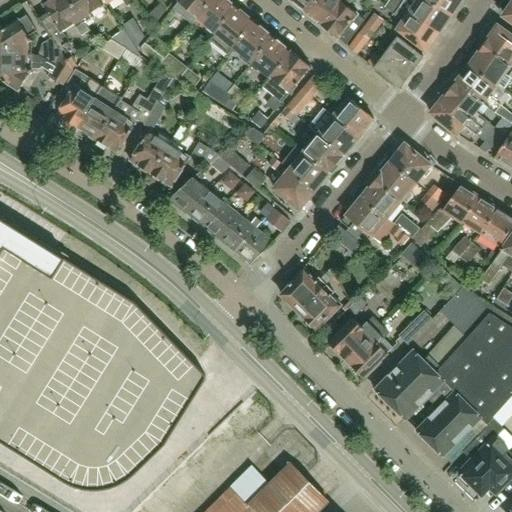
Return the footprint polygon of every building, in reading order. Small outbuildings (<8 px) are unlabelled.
[(85,23),(70,0),(46,0),(47,3),(44,4),(46,7),(45,7),(48,12),(39,18),(46,30),(52,39),(59,50),(69,44),(62,33),(74,25),(76,29),(85,23)] [(100,0),(70,0),(85,23),(94,18),(91,13),(103,5),(100,0)] [(193,24),(197,18),(211,0),(180,0),(174,8),(193,24)] [(216,33),(236,7),(227,0),(211,0),(197,18),(215,32),(216,33)] [(290,0),(306,13),(316,0),(290,0)] [(322,25),(342,0),(316,0),(306,13),(321,25),(322,25)] [(365,20),(358,14),(348,6),(352,0),(342,0),(322,25),(321,25),(338,39),(346,46),(365,20)] [(453,16),(424,0),(420,0),(416,6),(405,0),(394,0),(392,4),(407,12),(439,35),(453,16)] [(424,0),(453,16),(464,0),(424,0)] [(153,28),(167,10),(161,3),(145,18),(153,28)] [(439,35),(407,12),(392,4),(388,11),(404,23),(398,32),(426,53),(439,35)] [(234,48),(254,22),(236,7),(216,33),(215,32),(208,41),(226,55),(233,47),(234,48)] [(33,41),(29,36),(38,31),(28,16),(19,21),(16,23),(14,22),(9,25),(9,27),(6,29),(6,28),(3,30),(0,32),(0,55),(32,55),(33,41)] [(372,21),(362,32),(370,39),(379,26),(383,21),(376,16),(372,21)] [(253,63),(273,37),(254,22),(234,48),(253,63)] [(133,23),(124,29),(135,47),(145,40),(133,23)] [(511,35),(499,26),(485,44),(511,64),(511,35)] [(135,47),(124,29),(111,38),(119,43),(135,54),(138,51),(135,47)] [(364,46),(370,39),(362,32),(350,48),(349,48),(357,55),(364,46)] [(271,78),(291,52),(273,37),(253,63),(271,78)] [(424,57),(399,38),(387,54),(412,72),(424,57)] [(67,61),(59,50),(52,39),(42,45),(39,56),(61,69),(67,61)] [(165,59),(146,42),(142,48),(143,53),(159,64),(165,59)] [(472,62),(505,87),(511,78),(511,64),(485,44),(472,62)] [(210,46),(205,54),(221,64),(226,57),(210,46)] [(412,72),(387,54),(380,48),(375,55),(382,60),(375,69),(400,88),(412,72)] [(282,103),(290,93),(311,68),(292,52),(291,52),(271,78),(264,88),(282,103)] [(169,54),(158,68),(164,72),(175,58),(169,54)] [(31,69),(41,69),(42,67),(51,72),(48,77),(65,87),(74,73),(67,61),(61,69),(39,56),(32,55),(0,55),(0,78),(18,90),(31,69)] [(504,89),(505,87),(472,62),(457,81),(482,103),(496,113),(511,123),(511,122),(511,113),(498,102),(505,93),(504,89)] [(77,127),(98,95),(101,90),(103,86),(77,69),(63,92),(62,92),(50,110),(67,121),(67,122),(75,127),(75,126),(77,127)] [(199,84),(185,73),(180,81),(193,91),(199,84)] [(312,100),(325,83),(313,73),(299,90),(312,100)] [(213,99),(220,103),(228,93),(221,88),(210,81),(203,92),(213,99)] [(475,112),(482,103),(457,81),(445,97),(501,140),(504,137),(497,131),(498,129),(475,112)] [(115,112),(121,102),(123,99),(103,86),(101,90),(98,95),(77,127),(97,140),(115,112)] [(145,126),(158,105),(164,96),(156,90),(148,102),(141,97),(133,110),(121,102),(115,112),(97,140),(99,142),(107,147),(117,153),(135,124),(134,124),(137,120),(145,125),(145,126)] [(298,116),(312,100),(299,90),(286,106),(298,116)] [(235,97),(228,93),(220,103),(227,107),(233,111),(239,101),(235,97)] [(374,120),(344,95),(329,112),(329,113),(359,138),(374,120)] [(501,140),(445,97),(431,115),(457,135),(464,126),(485,142),(480,148),(486,153),(501,140)] [(198,101),(192,112),(209,121),(215,110),(198,101)] [(153,130),(166,110),(158,105),(145,126),(153,130)] [(298,116),(286,106),(280,113),(288,120),(295,125),(300,118),(298,116)] [(258,111),(251,120),(260,128),(268,119),(258,111)] [(359,138),(329,113),(329,112),(328,111),(323,117),(319,115),(309,128),(319,135),(345,156),(359,138)] [(266,136),(255,129),(246,136),(259,145),(266,136)] [(151,174),(169,146),(149,133),(131,161),(141,168),(140,169),(149,174),(149,173),(151,174)] [(511,170),(511,133),(495,159),(511,170)] [(345,156),(319,135),(304,153),(330,174),(345,156)] [(233,147),(247,156),(254,144),(241,136),(233,147)] [(207,161),(212,165),(221,158),(222,157),(210,149),(200,142),(193,152),(207,161)] [(431,166),(406,145),(391,163),(416,184),(431,166)] [(172,187),(190,159),(169,146),(151,174),(154,176),(153,177),(161,182),(162,181),(172,187)] [(315,192),(330,174),(304,153),(296,146),(281,164),(290,171),(315,192)] [(223,175),(232,167),(221,158),(212,165),(213,167),(223,175)] [(416,184),(391,163),(376,181),(401,202),(416,184)] [(268,177),(255,167),(247,178),(259,188),(268,177)] [(315,192),(290,171),(274,190),(300,211),(315,192)] [(232,172),(224,182),(233,189),(241,180),(232,172)] [(187,213),(209,192),(200,184),(206,179),(202,174),(195,179),(170,200),(187,213)] [(401,202),(376,181),(361,199),(387,219),(401,202)] [(255,192),(252,189),(244,183),(236,192),(247,202),(255,192)] [(428,194),(440,202),(442,204),(449,195),(435,185),(428,194)] [(463,224),(481,198),(462,186),(443,212),(440,210),(411,239),(417,245),(435,230),(436,231),(451,216),(463,224)] [(203,226),(229,202),(225,199),(221,202),(209,192),(187,213),(203,226)] [(439,204),(440,202),(428,194),(422,203),(433,212),(439,204)] [(481,235),(499,210),(481,198),(463,224),(481,235)] [(387,219),(361,199),(342,222),(350,229),(347,233),(356,240),(364,231),(372,238),(387,219)] [(266,219),(264,221),(275,209),(268,203),(266,201),(257,211),(260,213),(266,219)] [(219,239),(242,218),(229,208),(232,205),(229,202),(203,226),(219,239)] [(282,214),(275,209),(264,221),(280,234),(291,222),(282,214)] [(501,248),(511,231),(511,217),(499,210),(481,235),(501,248)] [(0,443),(62,483),(63,483),(64,484),(65,484),(66,485),(67,485),(68,486),(69,486),(70,486),(70,487),(71,487),(72,487),(72,488),(73,488),(74,488),(75,488),(75,489),(76,489),(77,489),(78,489),(79,490),(80,490),(81,490),(82,490),(83,490),(84,491),(85,491),(86,491),(87,491),(88,491),(89,491),(90,491),(91,491),(92,491),(93,491),(94,491),(95,491),(96,491),(97,491),(98,491),(99,491),(100,491),(101,491),(102,490),(103,490),(104,490),(105,490),(106,490),(107,489),(108,489),(109,489),(110,489),(111,488),(112,488),(113,488),(113,487),(114,487),(115,487),(116,486),(117,486),(118,485),(119,485),(120,484),(121,484),(122,483),(123,483),(124,482),(125,482),(125,481),(126,481),(127,480),(128,479),(129,479),(129,478),(130,478),(130,477),(131,477),(131,476),(132,476),(133,475),(164,447),(205,381),(205,380),(206,380),(206,379),(206,378),(206,377),(206,376),(206,375),(206,374),(205,373),(137,303),(136,303),(136,302),(135,302),(135,301),(134,301),(133,301),(133,300),(132,300),(0,216),(0,443)] [(235,252),(258,231),(256,230),(263,222),(256,217),(250,225),(242,218),(219,239),(235,252)] [(412,222),(404,232),(412,238),(420,228),(412,222)] [(347,233),(339,226),(331,236),(355,256),(363,246),(356,240),(347,233)] [(394,226),(389,232),(398,239),(396,241),(403,247),(410,238),(394,226)] [(251,266),(273,243),(258,231),(235,252),(251,266)] [(453,250),(460,257),(474,242),(469,238),(466,235),(453,250)] [(511,237),(484,282),(490,287),(511,255),(511,237)] [(476,244),(474,242),(460,257),(463,259),(470,266),(482,252),(475,245),(476,244)] [(426,275),(434,266),(425,257),(411,245),(403,254),(417,266),(426,275)] [(299,313),(327,285),(331,281),(339,273),(333,267),(326,275),(321,280),(319,278),(316,281),(305,270),(304,271),(292,283),(290,286),(291,286),(282,296),(285,299),(285,301),(289,304),(291,304),(299,313)] [(316,330),(341,306),(329,294),(332,291),(327,285),(299,313),(305,319),(307,321),(307,324),(311,328),(313,328),(316,330)] [(511,318),(496,308),(463,286),(440,312),(454,325),(428,355),(429,356),(424,361),(414,351),(376,391),(407,420),(427,399),(438,409),(417,431),(444,457),(481,418),(487,424),(506,404),(511,397),(511,318)] [(497,300),(506,306),(511,297),(511,294),(504,289),(497,300)] [(356,316),(366,304),(359,298),(349,309),(356,316)] [(407,344),(433,319),(432,318),(424,310),(399,336),(407,344)] [(346,361),(382,325),(373,317),(367,323),(362,328),(353,319),(329,343),(332,346),(332,349),(336,353),(338,353),(346,361)] [(364,378),(388,354),(393,349),(384,340),(391,334),(382,325),(346,361),(354,369),(354,371),(359,376),(361,375),(364,378)] [(511,477),(511,467),(502,457),(509,450),(495,437),(460,473),(462,475),(458,478),(468,488),(472,485),(483,495),(490,487),(496,493),(511,477)] [(320,511),(329,504),(289,464),(270,483),(252,464),(204,511),(320,511)]
